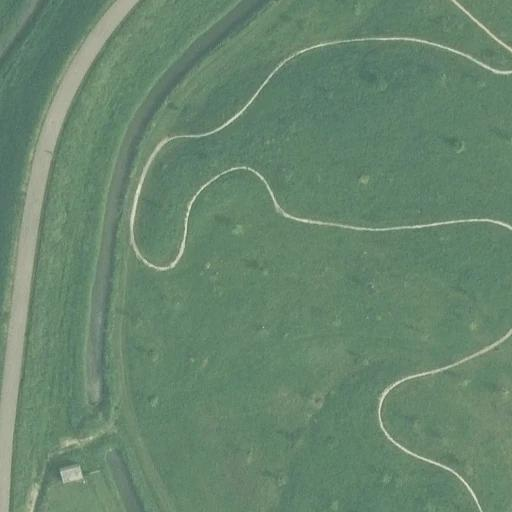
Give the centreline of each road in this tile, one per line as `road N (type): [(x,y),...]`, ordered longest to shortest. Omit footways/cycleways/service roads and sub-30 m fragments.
road 1 (unknown): [(169,511),(124,383),(120,332),(133,192),(158,131),(201,79),(297,0)]
road 2 (unclassified): [(0,511),(27,244),(51,128),(84,59),(130,0)]
